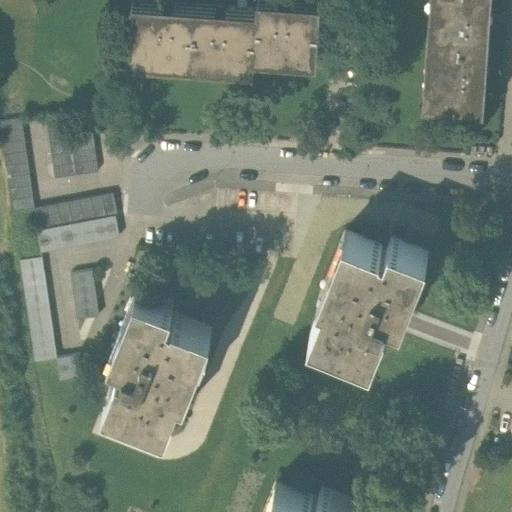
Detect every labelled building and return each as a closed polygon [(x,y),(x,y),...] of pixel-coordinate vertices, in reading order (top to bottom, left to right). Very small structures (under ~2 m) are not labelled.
[(256,0),(256,8),(137,0),(131,0),(127,60),(252,70),(253,57),(315,62),(320,1),(302,0),(256,0)] [(430,0),(423,104),(483,108),(491,0),(430,0)] [(21,118),(0,120),(0,124),(11,200),(33,197),(21,118)] [(68,118),(46,121),(54,177),(77,174),(70,129),(68,118)] [(91,126),(70,129),(77,174),(98,171),(91,126)] [(114,193),(34,208),(38,229),(115,215),(118,215),(114,193)] [(33,197),(11,200),(13,211),(34,208),(33,197)] [(38,229),(37,230),(41,251),(119,237),(115,215),(38,229)] [(386,247),(345,231),(318,297),(324,299),(310,335),(372,360),(390,314),(401,319),(428,252),(390,237),(386,247)] [(42,257),(20,260),(35,361),(57,358),(42,257)] [(92,271),(71,274),(77,319),(99,316),(92,271)] [(173,302),(136,287),(110,353),(124,359),(120,367),(118,366),(103,403),(166,428),(180,392),(185,394),(211,328),(170,311),(173,302)] [(79,354),(57,358),(60,379),(82,376),(79,354)] [(420,433),(401,427),(397,438),(417,444),(420,433)] [(317,498),(275,481),(263,511),(355,511),(359,503),(321,488),(317,498)]
